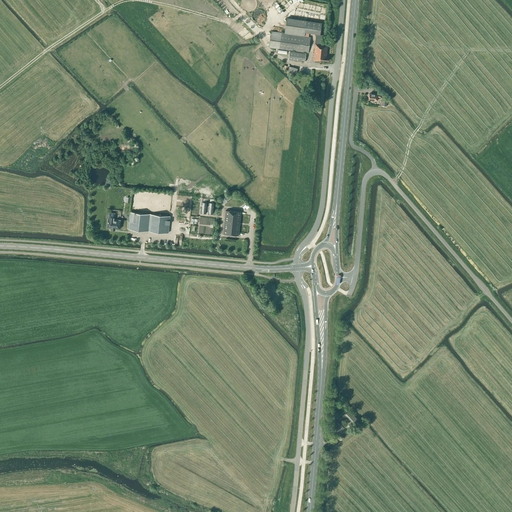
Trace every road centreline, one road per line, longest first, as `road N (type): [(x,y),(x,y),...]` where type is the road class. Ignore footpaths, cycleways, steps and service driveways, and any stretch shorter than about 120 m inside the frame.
road 1 (tertiary): [(296,267),(0,246)]
road 2 (unclassified): [(296,267),(322,202),(342,0)]
road 3 (unclassified): [(291,511),(307,351),(296,267)]
road 4 (primary): [(336,204),(355,0)]
road 5 (unclassified): [(511,323),(375,172)]
road 6 (primary): [(309,511),(321,371)]
